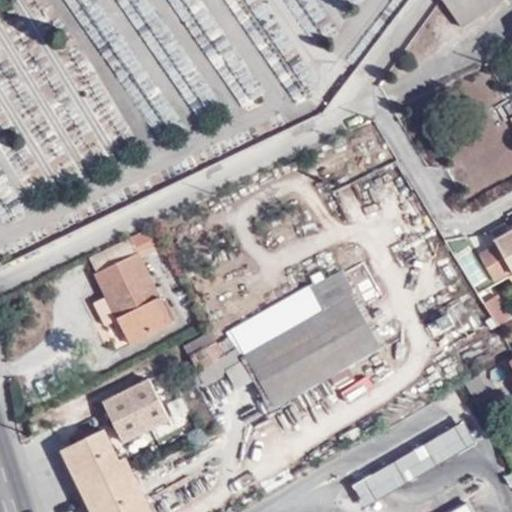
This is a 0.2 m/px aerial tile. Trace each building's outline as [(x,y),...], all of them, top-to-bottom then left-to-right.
[(456,0),(471,22),(506,0),(456,0)] [(511,232),(510,233),(505,224),(490,232),(497,244),(477,256),(492,280),(510,270),(511,273),(511,232)] [(140,235),(152,255),(160,251),(149,230),(140,235)] [(147,258),(152,255),(140,235),(94,258),(101,272),(96,275),(109,299),(118,294),(130,316),(122,320),(136,349),(182,326),(147,258)] [(345,276),(359,300),(376,291),(361,267),(345,276)] [(276,400),(400,330),(394,323),(377,331),(359,300),(345,276),(273,312),(288,338),(261,351),(255,363),(276,400)] [(109,327),(122,320),(130,316),(118,294),(109,299),(98,305),(109,327)] [(404,337),(400,330),(276,400),(280,408),(390,353),(385,347),(404,337)] [(191,352),(220,338),(217,332),(188,347),(191,352)] [(224,345),(220,338),(191,352),(211,389),(228,380),(226,374),(248,364),(242,353),(247,348),(241,337),(224,345)] [(251,356),(255,363),(261,351),(251,356)] [(167,365),(150,373),(154,380),(171,410),(186,403),(167,365)] [(171,410),(154,380),(109,402),(131,443),(176,419),(171,410)] [(479,439),(465,419),(387,465),(355,484),(368,504),(427,469),(479,439)] [(112,466),(97,438),(53,462),(80,511),(144,511),(130,481),(122,485),(112,466)] [(122,485),(130,481),(121,461),(112,466),(122,485)]
